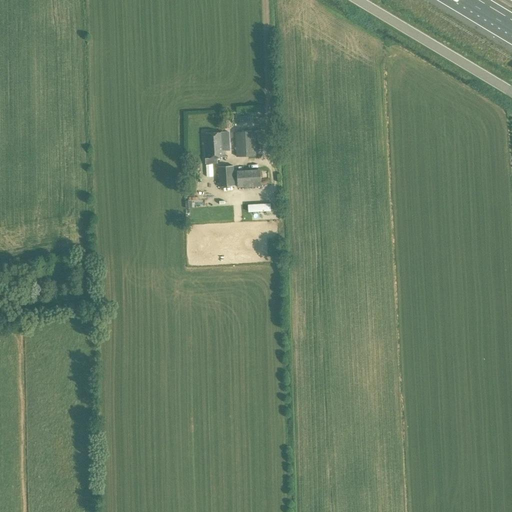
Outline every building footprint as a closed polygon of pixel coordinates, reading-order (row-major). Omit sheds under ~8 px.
[(254,131),(236,132),(237,156),(255,155),(254,131)] [(224,132),(203,133),(205,158),(225,157),(224,150),(230,150),(229,142),(224,143),(224,132)] [(233,166),(218,166),(219,186),(234,186),(233,166)] [(260,169),(236,170),(237,188),(261,187),(260,169)] [(271,202),(252,202),(252,217),(272,216),(271,202)]
